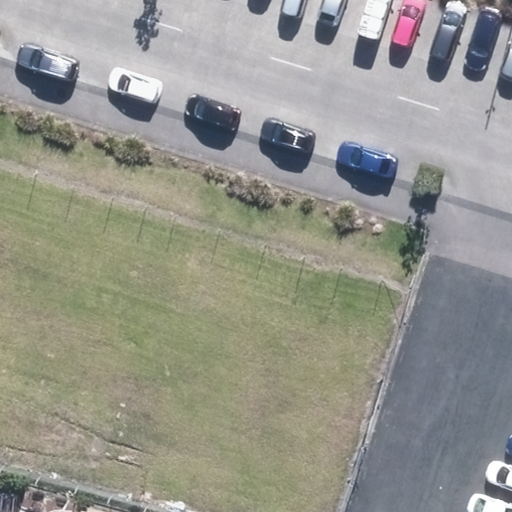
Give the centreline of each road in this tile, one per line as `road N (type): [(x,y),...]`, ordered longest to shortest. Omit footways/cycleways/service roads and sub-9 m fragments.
road 1 (residential): [(102,0),(511,124)]
road 2 (residential): [(511,140),(404,511)]
